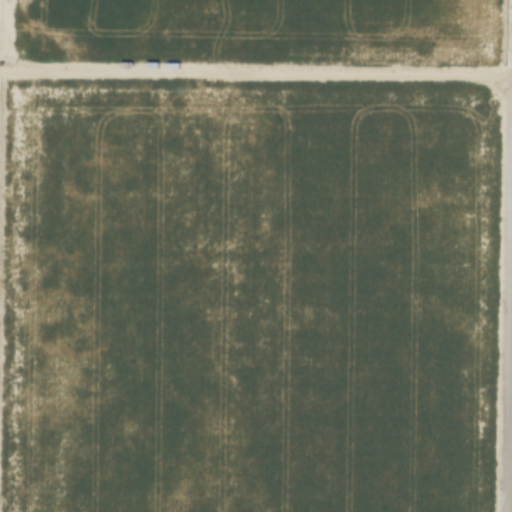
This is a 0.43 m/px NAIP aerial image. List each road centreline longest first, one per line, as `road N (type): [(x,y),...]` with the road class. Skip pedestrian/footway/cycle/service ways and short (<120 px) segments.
road 1 (track): [(0,71),(511,72)]
road 2 (track): [(5,71),(0,509)]
